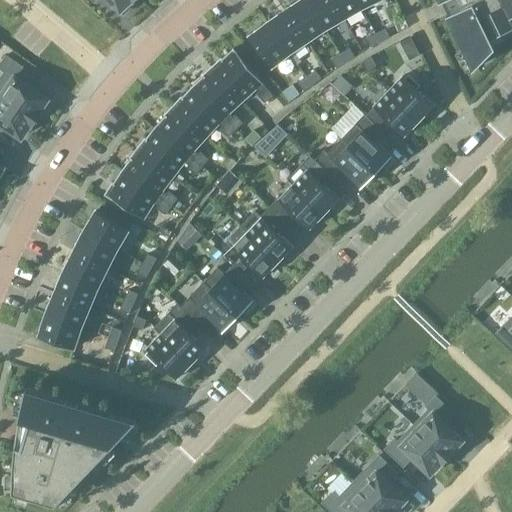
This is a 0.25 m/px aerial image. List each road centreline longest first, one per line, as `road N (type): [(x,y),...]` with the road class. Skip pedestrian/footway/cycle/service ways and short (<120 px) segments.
road 1 (residential): [(134,511),(511,122)]
road 2 (residential): [(120,81),(49,180),(0,280)]
road 3 (residential): [(120,81),(27,0)]
